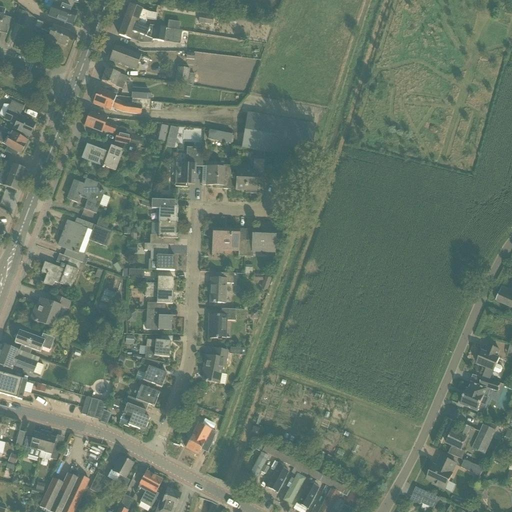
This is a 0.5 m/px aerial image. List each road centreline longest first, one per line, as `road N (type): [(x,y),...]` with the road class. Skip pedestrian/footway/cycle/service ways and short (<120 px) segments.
road 1 (residential): [(150,457),(200,360),(206,220),(215,211),(272,213),(283,193)]
road 2 (residential): [(384,511),(511,241)]
road 3 (secondary): [(0,286),(75,86)]
road 4 (secondary): [(150,457),(0,404)]
